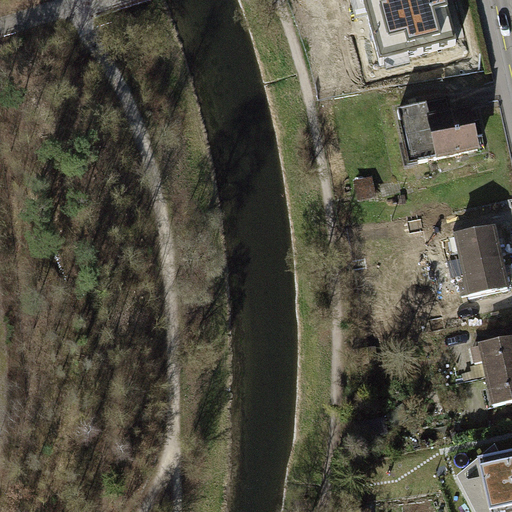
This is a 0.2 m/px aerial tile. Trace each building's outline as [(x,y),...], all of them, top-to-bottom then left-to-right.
[(364,0),(380,66),(457,47),(445,0),(364,0)] [(412,146),(415,165),(478,152),(475,140),(483,138),(480,123),(472,124),(470,112),(452,116),(448,99),(417,105),(418,108),(397,112),(405,148),(412,146)] [(501,260),(494,230),(456,238),(463,269),(501,260)] [(508,291),(501,260),(463,269),(466,284),(459,285),(462,300),(469,298),(470,300),(508,291)] [(484,365),(487,378),(511,372),(511,340),(480,348),(481,349),(472,351),(476,367),(484,365)] [(511,372),(487,378),(494,409),(511,405),(511,372)] [(466,464),(486,459),(482,442),(429,455),(437,490),(471,482),(466,464)]
